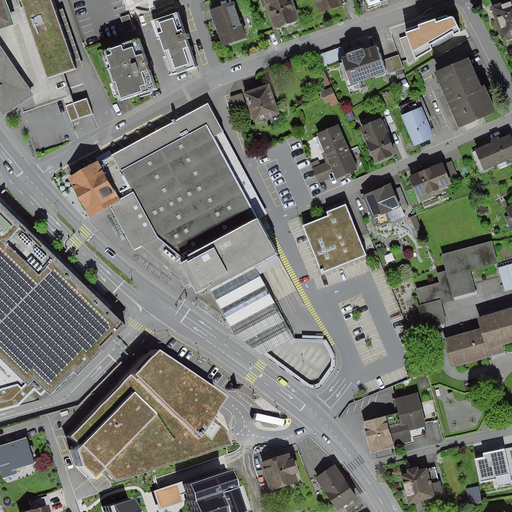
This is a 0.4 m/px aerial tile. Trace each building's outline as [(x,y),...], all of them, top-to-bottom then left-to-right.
[(0,0),(0,107),(5,115),(36,96),(0,44),(0,30),(16,24),(7,0),(0,0)] [(53,0),(21,0),(48,79),(77,70),(53,0)] [(293,0),(261,0),(272,29),(300,20),(293,0)] [(342,0),(314,0),(319,12),(344,4),(342,0)] [(365,0),(369,9),(395,0),(365,0)] [(511,0),(504,0),(490,5),(502,40),(511,36),(511,0)] [(235,1),(210,9),(222,46),(247,38),(235,1)] [(131,14),(122,17),(128,32),(136,29),(131,14)] [(176,18),(161,23),(164,32),(161,33),(175,74),(197,67),(184,30),(180,30),(176,18)] [(447,18),(404,38),(414,58),(456,37),(447,18)] [(377,43),(340,56),(351,86),(388,73),(377,43)] [(115,55),(110,57),(113,68),(111,69),(115,82),(117,82),(123,99),(143,92),(141,87),(147,85),(143,72),(150,70),(145,55),(138,57),(135,48),(126,51),(124,46),(113,50),(115,55)] [(470,56),(436,70),(461,130),(495,115),(470,56)] [(317,75),(324,88),(330,85),(324,72),(317,75)] [(269,83),(233,93),(241,123),(277,113),(269,83)] [(331,87),(320,92),(326,104),(330,102),(332,106),(339,103),(331,87)] [(90,98),(67,103),(72,121),(94,116),(90,98)] [(209,104),(99,162),(122,200),(111,206),(123,227),(135,249),(143,244),(180,275),(185,285),(190,282),(195,291),(203,292),(206,294),(213,290),(235,333),(263,355),(294,338),(256,267),(278,255),(259,218),(215,137),(225,131),(209,104)] [(423,108),(401,115),(412,147),(434,140),(423,108)] [(380,113),(356,121),(370,163),(394,155),(380,113)] [(338,124),(315,134),(335,180),(358,169),(338,124)] [(511,138),(478,152),(485,170),(511,160),(511,138)] [(99,162),(70,178),(92,217),(111,206),(122,200),(99,162)] [(449,164),(413,177),(420,197),(456,184),(449,164)] [(398,187),(368,198),(376,219),(406,207),(398,187)] [(0,413),(3,412),(25,406),(51,395),(80,369),(123,323),(44,243),(0,200),(0,413)] [(329,216),(303,226),(322,273),(364,256),(367,255),(347,205),(328,213),(329,216)] [(446,303),(480,293),(474,274),(502,265),(494,240),(442,256),(447,271),(435,275),(438,284),(415,291),(425,325),(450,317),(446,303)] [(195,297),(192,301),(219,321),(220,316),(195,297)] [(511,344),(511,309),(478,318),(482,333),(446,343),(452,368),(506,353),(504,346),(511,344)] [(171,369),(144,350),(62,436),(86,480),(98,471),(112,481),(228,447),(222,438),(200,414),(212,397),(192,383),(171,369)] [(399,413),(364,422),(369,450),(411,442),(409,431),(425,427),(417,394),(396,398),(399,413)] [(43,465),(33,438),(0,449),(0,457),(7,477),(43,465)] [(511,476),(506,451),(479,457),(485,485),(511,478),(511,476)] [(290,452),(260,461),(270,495),(301,486),(290,452)] [(245,511),(230,463),(147,488),(154,511),(201,496),(207,511),(245,511)] [(335,465),(315,479),(340,511),(359,497),(335,465)] [(437,470),(406,478),(413,506),(444,498),(437,470)] [(135,511),(129,492),(104,500),(108,511),(135,511)]
